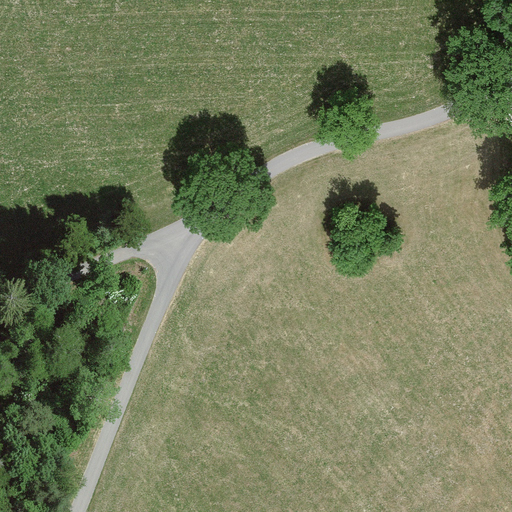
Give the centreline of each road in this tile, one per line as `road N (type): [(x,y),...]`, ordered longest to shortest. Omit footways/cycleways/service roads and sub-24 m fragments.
road 1 (unclassified): [(77,511),(171,278),(209,221),(297,160),(467,104),(504,84),(511,68)]
road 2 (track): [(235,198),(199,200),(0,279)]
